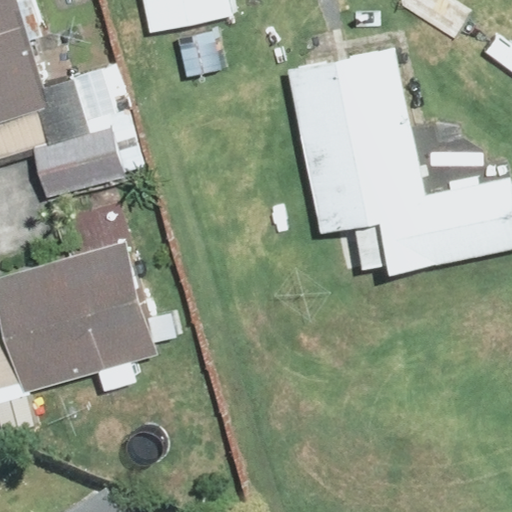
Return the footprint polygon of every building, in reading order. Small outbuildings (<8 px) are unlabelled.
[(23,0),(0,0),(0,161),(37,151),(54,209),(153,180),(115,49),(66,63),(60,42),(38,49),(23,0)] [(236,0),(107,0),(113,28),(237,3),(236,0)] [(225,28),(164,41),(170,71),(231,59),(225,28)] [(406,44),(293,66),(324,224),(362,216),(372,268),(511,239),(511,178),(436,194),(406,44)] [(128,236),(0,271),(0,283),(30,389),(160,353),(128,236)] [(130,511),(112,486),(74,511),(130,511)]
